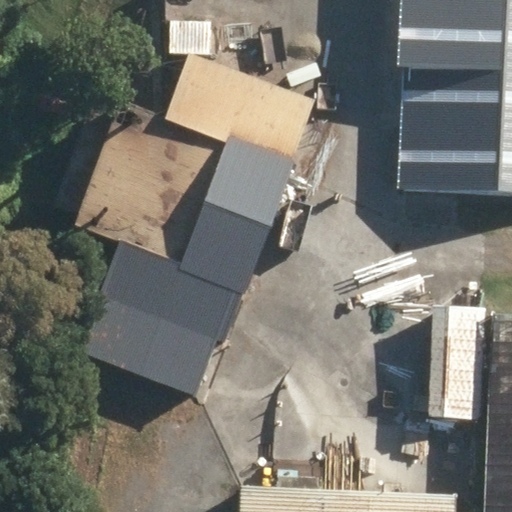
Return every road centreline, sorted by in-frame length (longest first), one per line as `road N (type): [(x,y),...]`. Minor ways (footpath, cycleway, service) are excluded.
road 1 (track): [(202,511),(235,448),(338,299),(359,236),(377,0)]
road 2 (track): [(359,236),(511,243)]
